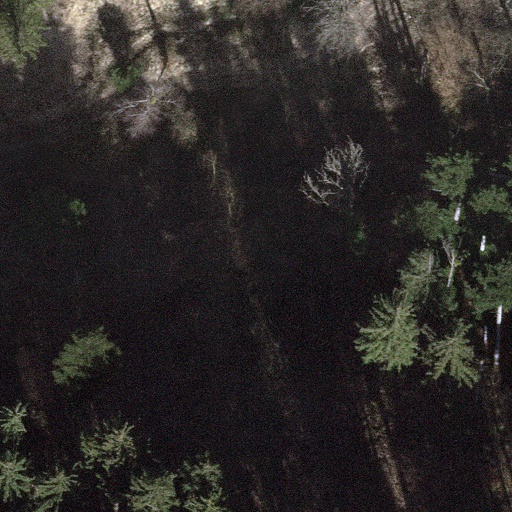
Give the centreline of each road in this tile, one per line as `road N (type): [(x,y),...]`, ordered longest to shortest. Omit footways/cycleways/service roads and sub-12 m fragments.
road 1 (track): [(333,48),(127,97),(0,149)]
road 2 (track): [(511,100),(497,103),(333,48)]
